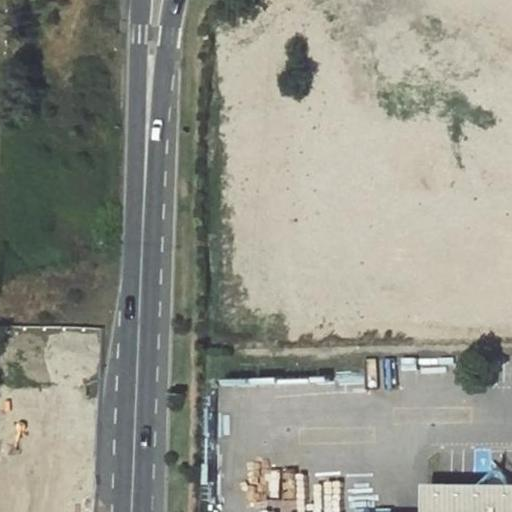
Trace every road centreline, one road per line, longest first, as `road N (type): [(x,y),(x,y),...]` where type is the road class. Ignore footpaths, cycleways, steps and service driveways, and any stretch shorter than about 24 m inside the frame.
road 1 (unknown): [(307,0),(268,31),(255,57),(249,154),(254,230),(269,278),(295,295),(511,296)]
road 2 (secondary): [(145,199),(134,511)]
road 3 (secondary): [(145,199),(178,0)]
road 4 (secondary): [(141,0),(145,199)]
road 5 (unknown): [(70,511),(139,379)]
